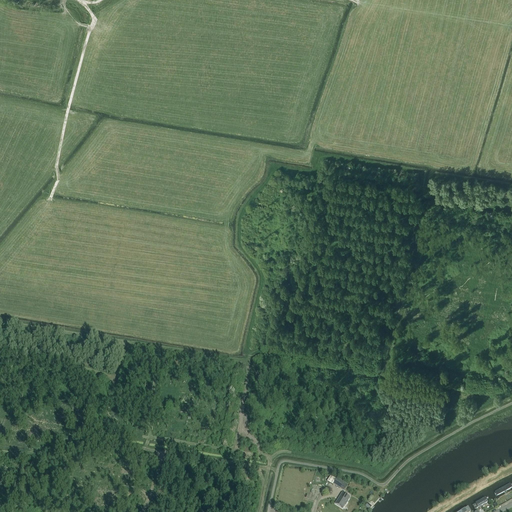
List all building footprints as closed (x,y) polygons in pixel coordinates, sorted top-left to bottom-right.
[(330,477),(327,482),(332,485),(333,483),(336,480),(330,477)] [(333,483),(342,489),(344,490),(347,485),(337,478),(336,480),(333,483)] [(511,484),(511,483),(498,491),(501,495),(511,488),(511,484)] [(335,504),(342,508),(349,498),(342,493),(335,504)] [(475,510),(488,502),(486,498),(473,505),(475,510)]
